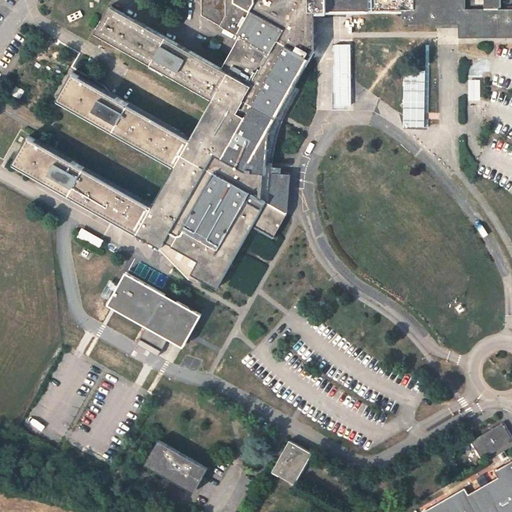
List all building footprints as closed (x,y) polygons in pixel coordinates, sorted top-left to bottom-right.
[(201,0),(202,14),(240,36),(236,44),(231,53),(223,69),(110,6),(96,32),(212,99),(190,137),(72,73),(58,99),(174,165),(153,205),(29,135),(14,162),(161,247),(165,241),(199,260),(192,273),(218,287),(253,225),(275,236),(287,212),(269,201),(272,162),(267,161),(269,131),(296,85),(316,49),(315,11),(352,11),(402,10),(403,25),(437,24),(438,21),(459,20),(459,27),(459,38),(511,37),(511,9),(502,9),(485,9),(465,9),(465,0),(201,0)] [(502,9),(501,0),(484,0),(485,9),(502,9)] [(236,44),(229,40),(225,48),(231,53),(236,44)] [(480,106),(480,78),(468,78),(468,106),(480,106)] [(287,113),(300,87),(296,85),(269,131),(267,161),(272,162),(277,141),(287,113)] [(287,212),(292,163),(272,162),(269,201),(287,212)] [(99,246),(102,240),(82,229),(79,234),(99,246)] [(159,249),(190,278),(192,273),(199,260),(165,241),(161,247),(159,249)] [(184,346),(203,313),(179,300),(176,305),(163,298),(166,293),(126,271),(107,304),(147,325),(137,343),(158,355),(168,337),(184,346)] [(511,437),(502,422),(470,441),(482,457),(486,456),(511,440),(511,437)] [(296,483),(311,451),(291,439),(272,470),(296,483)] [(194,486),(204,468),(158,442),(147,461),(194,486)] [(464,488),(421,511),(511,511),(511,459),(493,471),(497,477),(467,494),(464,488)]
